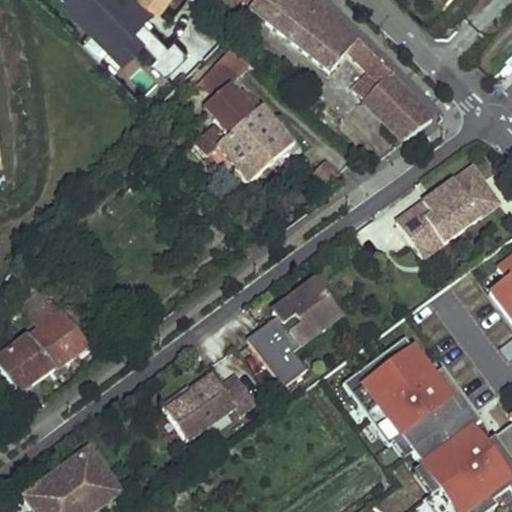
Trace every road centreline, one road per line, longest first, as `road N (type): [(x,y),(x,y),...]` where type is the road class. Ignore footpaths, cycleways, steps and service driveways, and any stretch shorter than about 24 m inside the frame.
road 1 (residential): [(0,476),(486,123)]
road 2 (residential): [(486,123),(364,0)]
